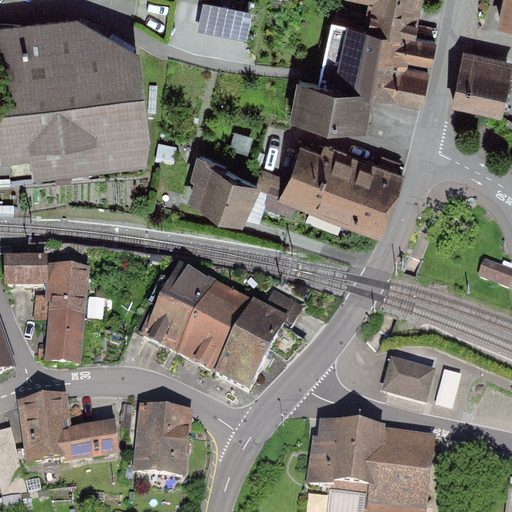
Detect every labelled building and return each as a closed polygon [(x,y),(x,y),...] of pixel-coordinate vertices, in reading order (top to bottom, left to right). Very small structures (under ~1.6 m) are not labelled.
[(203,29),(253,35),(257,6),(207,0),(203,29)] [(431,0),(349,0),(348,11),(427,25),(431,0)] [(33,156),(35,179),(156,164),(142,45),(80,14),(0,23),(0,148),(2,160),(33,156)] [(431,34),(345,19),(335,79),(421,93),(431,34)] [(511,59),(466,53),(458,106),(511,114),(511,59)] [(308,76),(301,117),(373,129),(380,88),(308,76)] [(301,139),(281,191),(376,226),(396,175),(301,139)] [(189,200),(237,221),(254,184),(206,162),(189,200)] [(43,263),(8,263),(9,288),(43,288),(43,263)] [(511,272),(490,264),(485,280),(511,290),(511,272)] [(52,323),(53,317),(84,320),(88,268),(58,265),(55,302),(39,301),(37,322),(52,323)] [(173,352),(210,285),(176,266),(139,333),(173,352)] [(213,374),(250,307),(210,285),(173,352),(213,374)] [(243,391),(286,316),(257,299),(213,374),(243,391)] [(49,364),(80,367),(84,320),(53,317),(52,323),(50,348),(41,347),(40,358),(49,359),(49,364)] [(0,375),(15,370),(0,326),(0,375)] [(429,371),(388,361),(380,391),(422,401),(429,371)] [(68,458),(60,399),(18,404),(26,464),(68,458)] [(178,477),(184,414),(140,410),(133,472),(178,477)] [(111,426),(65,432),(68,458),(114,452),(111,426)] [(23,494),(8,429),(0,430),(0,491),(2,499),(23,494)] [(418,511),(425,448),(305,434),(297,503),(371,511),(418,511)]
